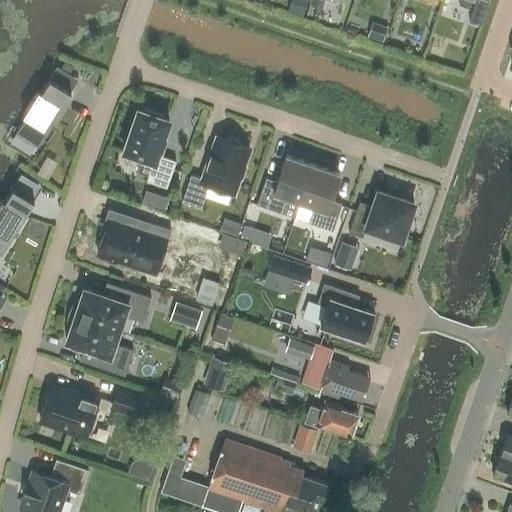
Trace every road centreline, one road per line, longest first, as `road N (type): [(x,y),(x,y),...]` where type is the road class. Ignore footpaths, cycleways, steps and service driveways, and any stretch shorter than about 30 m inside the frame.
road 1 (residential): [(0,455),(36,316),(121,70)]
road 2 (residential): [(121,70),(446,181)]
road 3 (residential): [(371,447),(414,315),(499,351)]
road 4 (residential): [(499,351),(446,511)]
road 5 (residential): [(509,0),(480,84),(511,94)]
